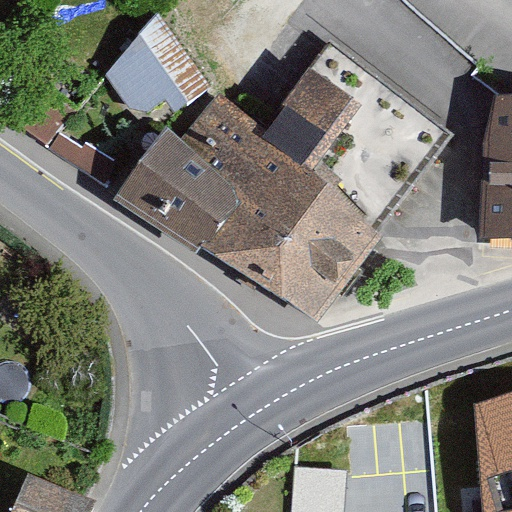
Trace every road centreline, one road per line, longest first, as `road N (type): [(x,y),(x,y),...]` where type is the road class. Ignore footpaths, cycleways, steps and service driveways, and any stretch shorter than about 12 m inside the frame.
road 1 (tertiary): [(245,418),(172,304),(0,173)]
road 2 (secondary): [(245,418),(337,367),(511,311)]
road 3 (secondary): [(149,511),(193,460),(245,418)]
